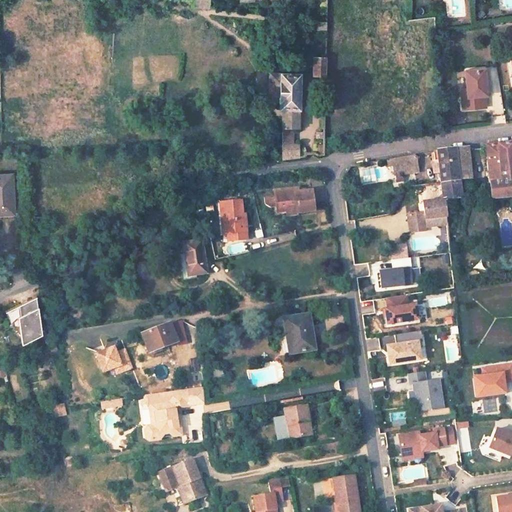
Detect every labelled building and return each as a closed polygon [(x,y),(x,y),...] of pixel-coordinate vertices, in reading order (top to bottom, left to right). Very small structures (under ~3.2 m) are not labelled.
[(193,0),(193,14),(209,13),(209,0),(193,0)] [(315,56),(314,74),(325,75),(326,56),(315,56)] [(465,72),(467,90),(468,98),(463,98),(464,111),(486,109),(485,96),(488,96),(485,69),(465,72)] [(268,95),(280,95),(280,72),(269,71),(268,95)] [(292,127),(298,128),(300,73),(280,72),(280,95),(279,108),(282,109),(282,126),(292,127)] [(463,98),(468,98),(467,90),(460,91),(461,99),(463,98)] [(283,145),(292,144),(292,127),(282,126),(283,145)] [(511,140),(498,142),(502,182),(511,180),(511,140)] [(487,144),(492,197),(511,194),(511,180),(502,182),(498,142),(487,144)] [(299,158),(298,143),(292,144),(283,145),(283,159),(287,159),(299,158)] [(458,163),(471,162),(469,146),(457,148),(458,163)] [(457,148),(438,150),(442,181),(460,179),(460,177),(458,163),(457,148)] [(395,174),(418,170),(416,154),(387,158),(388,164),(394,163),(395,174)] [(460,177),(472,177),(471,162),(458,163),(460,177)] [(13,173),(0,173),(0,212),(15,212),(13,173)] [(442,181),(444,195),(461,193),(460,179),(442,181)] [(295,188),(272,191),(265,192),(262,195),(264,205),(267,207),(274,206),(275,210),(289,208),(288,205),(295,204),(296,210),(315,207),(312,188),(295,190),(295,188)] [(444,195),(421,199),(423,210),(406,212),(409,229),(425,226),(425,225),(423,215),(446,212),(444,195)] [(238,202),(219,206),(223,230),(229,229),(230,235),(232,243),(249,240),(245,221),(242,221),(238,202)] [(423,215),(425,225),(448,221),(446,212),(423,215)] [(208,272),(203,237),(184,240),(189,275),(208,272)] [(411,256),(392,259),(394,269),(380,271),(383,287),(414,282),(411,267),(413,267),(411,256)] [(468,266),(474,274),(483,268),(477,260),(468,266)] [(407,295),(387,298),(389,309),(386,309),(388,324),(418,320),(416,305),(408,306),(407,295)] [(38,298),(17,307),(22,345),(43,336),(38,298)] [(22,345),(17,307),(6,312),(21,346),(22,345)] [(309,313),(284,317),(288,352),(312,349),(309,313)] [(167,326),(139,337),(148,354),(167,346),(166,343),(174,340),(167,326)] [(422,331),(395,335),(396,345),(387,347),(390,363),(420,359),(418,343),(423,342),(422,331)] [(111,349),(105,351),(107,357),(113,355),(111,349)] [(131,369),(125,350),(113,355),(107,357),(105,351),(95,355),(101,373),(111,369),(113,375),(131,369)] [(499,375),(485,377),(488,397),(507,394),(506,382),(511,381),(511,365),(498,368),(499,375)] [(424,372),(408,375),(409,385),(412,385),(414,384),(415,391),(418,412),(442,408),(438,381),(425,382),(424,372)] [(189,405),(186,388),(146,394),(144,396),(145,401),(147,403),(148,408),(150,408),(154,411),(156,421),(152,425),(151,425),(147,426),(144,430),(145,437),(149,440),(159,439),(163,433),(168,432),(172,435),(181,434),(179,423),(176,424),(174,413),(174,407),(189,405)] [(482,413),(499,412),(498,396),(481,398),(482,413)] [(116,398),(98,401),(99,407),(117,404),(116,398)] [(52,415),(63,413),(63,406),(62,401),(50,404),(52,415)] [(308,415),(305,402),(282,406),(283,412),(271,414),(275,436),(286,434),(287,435),(305,432),(302,416),(308,415)] [(419,432),(399,435),(401,455),(422,452),(437,449),(437,446),(454,443),(451,428),(434,430),(434,433),(419,436),(419,432)] [(511,435),(496,429),(488,447),(509,456),(510,453),(511,452),(511,435)] [(422,452),(401,455),(402,460),(422,457),(422,452)] [(209,494),(192,459),(191,459),(157,476),(166,494),(181,487),(182,489),(189,504),(209,494)] [(360,511),(354,475),(333,477),(337,503),(340,503),(340,511),(360,511)] [(251,494),(253,511),(275,511),(274,501),(280,500),(276,476),(262,478),(264,491),(251,494)] [(182,489),(179,491),(186,506),(189,504),(182,489)] [(511,511),(511,496),(494,500),(496,511),(511,511)] [(439,503),(409,508),(409,511),(458,511),(457,507),(441,510),(439,503)]
